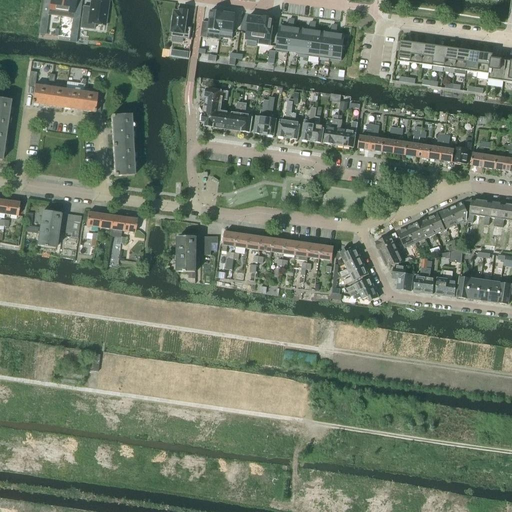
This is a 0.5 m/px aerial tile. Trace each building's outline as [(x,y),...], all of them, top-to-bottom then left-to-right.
[(43,3),(41,15),(48,15),(60,17),(62,0),(49,0),(49,4),(43,3)] [(62,0),(60,17),(73,19),(79,20),(81,8),(74,7),(75,0),(62,0)] [(83,7),(80,28),(94,30),(94,25),(105,26),(108,0),(91,0),(90,8),(89,8),(88,10),(83,10),(84,7),(83,7)] [(179,13),(174,12),(170,37),(189,40),(191,29),(185,27),(187,12),(179,11),(179,13)] [(202,22),(200,38),(201,38),(219,40),(223,13),(211,11),(209,23),(203,22),(202,22)] [(223,13),(219,40),(220,40),(220,38),(232,40),(233,34),(235,15),(223,13)] [(249,17),(245,41),(257,42),(257,45),(261,18),(249,17)] [(261,18),(257,45),(270,46),(274,20),(261,18)] [(279,28),(276,52),(287,54),(290,29),(293,30),(294,25),(289,24),(288,29),(279,28)] [(301,31),(298,55),(308,57),(312,32),(314,33),(315,28),(310,27),(309,32),(301,31)] [(290,29),(287,54),(288,52),(297,53),(297,55),(298,55),(301,31),(293,30),(290,29)] [(322,34),(319,58),(330,60),(333,35),(336,36),(336,31),(331,30),(331,35),(322,34)] [(312,32),(308,57),(319,58),(322,34),(314,33),(312,32)] [(333,35),(330,60),(341,62),(343,45),(344,39),(344,37),(336,36),(333,35)] [(396,52),(399,52),(398,62),(409,64),(412,44),(398,42),(396,52)] [(412,44),(409,64),(421,65),(424,46),(412,44)] [(424,46),(421,65),(432,67),(435,48),(424,46)] [(435,48),(432,67),(443,69),(446,49),(435,48)] [(446,49),(443,69),(455,70),(457,51),(446,49)] [(172,51),(171,57),(188,59),(188,53),(172,51)] [(457,51),(455,70),(455,73),(466,75),(466,72),(469,53),(457,51)] [(469,53),(466,72),(477,74),(480,54),(469,53)] [(478,74),(477,78),(487,80),(488,75),(491,60),(492,56),(491,56),(480,54),(477,74),(478,74)] [(487,80),(488,80),(502,83),(506,62),(491,60),(488,75),(487,80)] [(511,62),(506,62),(502,83),(511,83),(511,62)] [(32,104),(63,109),(66,90),(35,85),(34,85),(34,87),(32,104)] [(66,90),(63,109),(95,113),(95,108),(96,104),(96,99),(97,95),(97,94),(66,90)] [(204,98),(206,98),(205,102),(220,105),(221,100),(226,101),(227,94),(205,90),(204,98)] [(292,102),(287,139),(297,141),(299,124),(294,124),(295,115),(291,114),(293,105),(297,106),(299,95),(294,94),(293,102),(292,102)] [(268,101),(263,136),(273,137),(275,121),(271,120),(272,108),(274,99),(269,99),(269,101),(268,101)] [(10,102),(0,100),(0,130),(6,131),(10,102)] [(256,118),(254,134),(263,136),(268,101),(264,101),(262,110),(261,118),(256,118)] [(204,124),(220,112),(219,112),(220,105),(205,102),(203,115),(201,115),(200,123),(204,124)] [(277,138),(287,139),(292,102),(287,102),(286,114),(285,122),(280,121),(277,138)] [(340,102),(339,110),(347,111),(348,103),(340,102)] [(227,113),(225,129),(237,130),(241,105),(236,104),(235,114),(227,113)] [(241,105),(237,130),(241,131),(241,132),(249,134),(252,117),(242,115),(242,114),(244,114),(245,105),(241,105)] [(301,141),(311,143),(316,109),(311,108),(310,117),(309,122),(304,121),(303,125),(301,141)] [(316,109),(311,143),(321,144),(323,128),(318,127),(319,119),(315,118),(316,109)] [(220,112),(204,124),(204,128),(212,129),(213,127),(225,129),(227,113),(220,112)] [(110,117),(112,147),(131,146),(130,116),(110,117)] [(325,128),(323,144),(333,146),(337,121),(337,117),(333,116),(332,121),(331,129),(325,128)] [(337,121),(333,146),(342,147),(342,148),(343,148),(345,131),(340,130),(341,122),(338,121),(337,121)] [(345,131),(343,148),(353,149),(357,124),(351,123),(350,132),(345,131)] [(359,137),(357,150),(369,151),(373,125),(368,125),(366,138),(359,137)] [(373,125),(369,151),(381,153),(383,140),(377,140),(379,126),(373,125)] [(406,144),(404,157),(416,158),(418,146),(420,138),(420,134),(421,129),(415,128),(412,145),(406,144)] [(430,147),(428,160),(440,162),(443,136),(438,135),(436,148),(430,147)] [(443,136),(440,162),(452,163),(453,151),(448,150),(450,137),(443,136)] [(455,149),(452,164),(465,166),(468,151),(470,151),(471,145),(472,140),(466,139),(465,144),(464,150),(455,149)] [(383,140),(381,153),(393,155),(394,142),(383,140)] [(394,142),(393,155),(404,157),(406,144),(394,142)] [(114,177),(133,176),(131,146),(112,147),(114,177)] [(418,146),(416,158),(428,160),(430,147),(424,146),(418,146)] [(472,154),(470,167),(482,169),(484,156),(473,154),(472,154)] [(484,156),(482,169),(494,171),(496,158),(484,156)] [(496,158),(494,171),(505,172),(507,159),(496,158)] [(449,209),(456,224),(466,218),(469,199),(449,209)] [(474,215),(479,216),(481,201),(471,200),(467,222),(472,223),(474,215)] [(481,201),(479,216),(484,217),(483,225),(487,225),(488,217),(489,217),(491,203),(481,201)] [(7,202),(5,215),(17,217),(19,204),(7,202)] [(491,203),(489,217),(494,218),(493,226),(497,227),(500,204),(491,203)] [(500,204),(497,227),(501,227),(502,219),(509,220),(511,206),(500,204)] [(446,228),(456,224),(449,209),(439,213),(446,228)] [(37,247),(55,249),(59,214),(42,212),(37,247)] [(85,227),(98,229),(100,215),(87,213),(85,227)] [(427,219),(434,234),(444,229),(437,214),(427,219)] [(98,229),(110,230),(112,217),(100,215),(98,229)] [(110,230),(109,237),(117,239),(116,244),(120,244),(121,238),(121,232),(122,232),(124,218),(112,217),(110,230)] [(124,218),(122,232),(134,234),(136,220),(124,218)] [(416,225),(419,232),(421,231),(424,238),(434,234),(427,219),(417,224),(416,225)] [(416,225),(406,229),(413,244),(422,239),(424,238),(421,231),(419,232),(416,225)] [(413,244),(406,229),(397,233),(403,248),(413,244)] [(222,246),(223,246),(222,252),(227,252),(227,247),(234,248),(236,234),(224,233),(222,246)] [(236,234),(234,248),(246,250),(248,236),(236,234)] [(375,244),(378,250),(394,243),(392,240),(396,238),(395,234),(375,244)] [(248,236),(246,250),(259,252),(261,238),(248,236)] [(177,273),(189,273),(195,273),(196,238),(178,237),(177,273)] [(261,238),(259,252),(271,253),(273,240),(261,238)] [(273,240),(271,253),(283,255),(285,242),(273,240)] [(458,241),(451,242),(452,247),(453,252),(460,251),(459,243),(458,241)] [(465,241),(459,243),(460,251),(467,249),(465,241)] [(285,242),(283,255),(295,257),(297,243),(285,242)] [(297,243),(295,257),(295,260),(307,262),(307,259),(309,245),(297,243)] [(394,243),(378,250),(382,259),(398,252),(394,243)] [(309,245),(307,259),(319,260),(321,247),(309,245)] [(321,247),(319,260),(332,262),(334,249),(321,247)] [(340,253),(345,265),(360,259),(355,249),(350,252),(350,250),(344,252),(344,251),(340,253)] [(386,267),(391,266),(403,263),(402,261),(398,252),(382,259),(386,267)] [(342,278),(350,274),(364,267),(360,259),(345,265),(347,270),(340,273),(342,278)] [(415,277),(413,293),(423,294),(427,262),(427,260),(423,259),(420,278),(415,277)] [(427,262),(423,294),(433,295),(435,280),(430,279),(432,262),(427,262)] [(391,280),(394,280),(406,282),(407,276),(405,276),(406,267),(400,266),(400,268),(395,267),(395,270),(390,269),(389,274),(392,274),(391,280)] [(346,286),(368,275),(364,267),(350,274),(351,278),(344,282),(346,286)] [(444,272),(443,281),(437,280),(435,296),(445,297),(448,273),(444,272)] [(452,282),(453,274),(448,273),(445,297),(455,298),(457,283),(452,282)] [(396,291),(410,293),(413,277),(407,276),(406,282),(394,280),(394,285),(397,285),(396,291)] [(470,280),(459,278),(457,298),(467,300),(470,280)] [(357,290),(359,294),(373,287),(369,279),(347,289),(350,294),(357,290)] [(480,281),(470,280),(467,300),(477,301),(480,281)] [(490,283),(480,281),(477,301),(487,303),(490,283)] [(500,284),(490,283),(487,303),(497,304),(500,284)] [(511,286),(500,284),(497,304),(508,306),(511,286)] [(379,298),(373,287),(359,294),(354,296),(356,300),(362,297),(363,300),(368,297),(370,302),(379,298)] [(89,355),(87,368),(92,369),(92,372),(98,372),(100,356),(89,355)] [(52,383),(82,387),(84,374),(54,369),(52,383)]
